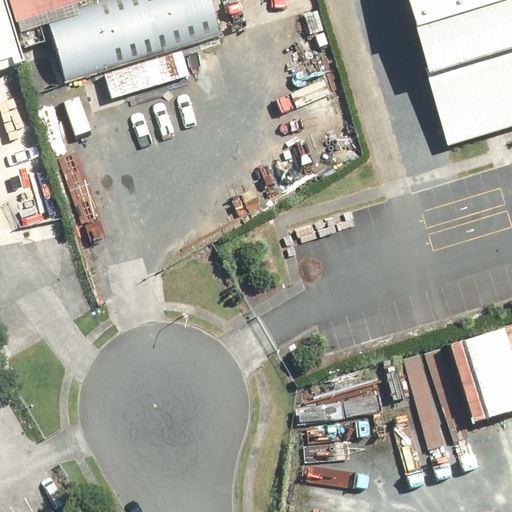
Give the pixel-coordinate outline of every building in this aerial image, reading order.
[(199,0),(104,0),(40,19),(60,85),(211,40),(199,0)] [(511,0),(387,0),(435,151),(511,126),(511,0)] [(0,68),(12,65),(0,28),(0,68)] [(177,53),(98,74),(105,101),(184,80),(177,53)] [(104,167),(83,92),(28,106),(49,182),(104,167)]
